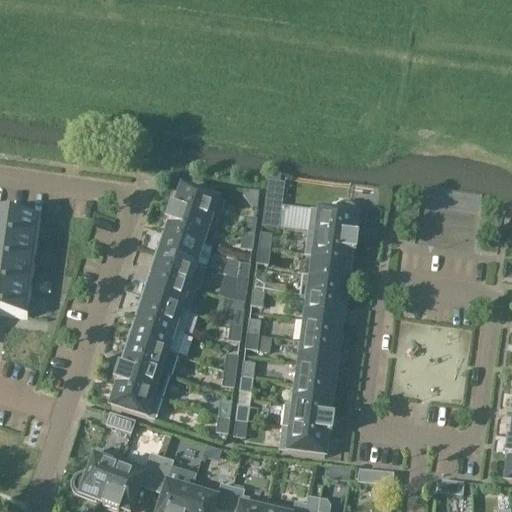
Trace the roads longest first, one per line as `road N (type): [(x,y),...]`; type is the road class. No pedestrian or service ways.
road 1 (residential): [(419,438),(472,445),(491,298),(380,284),(361,430)]
road 2 (residential): [(0,174),(114,189),(129,210),(34,511)]
